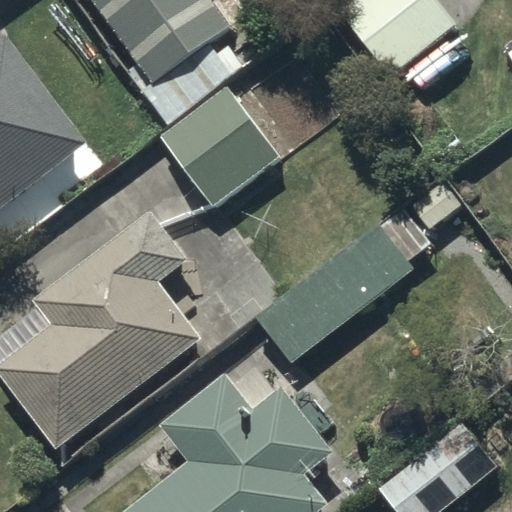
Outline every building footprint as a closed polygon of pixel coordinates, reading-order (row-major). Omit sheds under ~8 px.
[(231,41),(238,36),(210,0),(91,0),(159,91),(148,99),(173,132),(254,72),(231,41)] [(369,0),(345,19),(397,85),(464,34),(437,0),(369,0)] [(0,222),(86,158),(4,49),(0,51),(0,222)] [(168,146),(220,216),(287,166),(235,96),(168,146)] [(418,214),(435,237),(467,213),(450,190),(418,214)] [(265,329),(299,372),(421,277),(415,270),(438,251),(410,216),(265,329)] [(3,380),(65,461),(212,350),(169,294),(197,272),(159,222),(41,312),(60,337),(3,380)] [(148,511),(333,511),(314,487),(342,465),(290,400),(263,422),(234,387),(169,438),(198,473),(148,511)] [(386,498),(397,511),(458,511),(504,476),(469,432),(386,498)]
